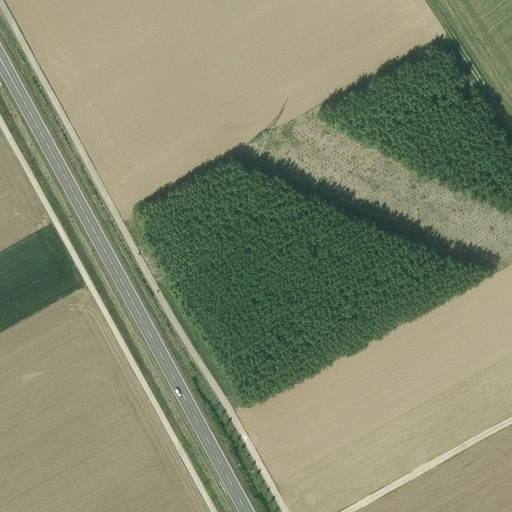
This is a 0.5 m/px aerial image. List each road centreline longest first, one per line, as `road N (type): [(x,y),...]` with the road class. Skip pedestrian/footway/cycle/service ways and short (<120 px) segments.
road 1 (track): [(0,3),(286,511)]
road 2 (secondary): [(0,57),(247,511)]
road 3 (track): [(211,511),(0,124)]
road 4 (track): [(347,511),(511,421)]
road 5 (track): [(426,0),(511,131)]
